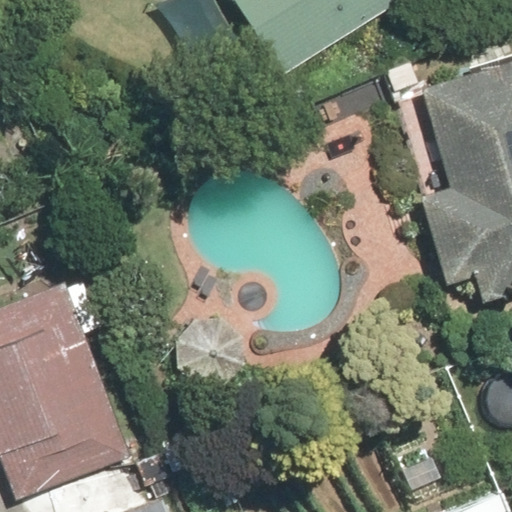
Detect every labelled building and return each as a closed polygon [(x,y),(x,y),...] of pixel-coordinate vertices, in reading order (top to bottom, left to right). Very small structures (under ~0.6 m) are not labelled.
[(247,0),(287,61),(382,0),(247,0)] [(511,51),(395,88),(450,265),(472,258),(482,290),(511,281),(511,51)] [(65,273),(0,294),(0,447),(13,488),(124,451),(65,273)] [(511,511),(511,494),(508,486),(445,511),(511,511)] [(175,511),(169,493),(113,511),(175,511)]
